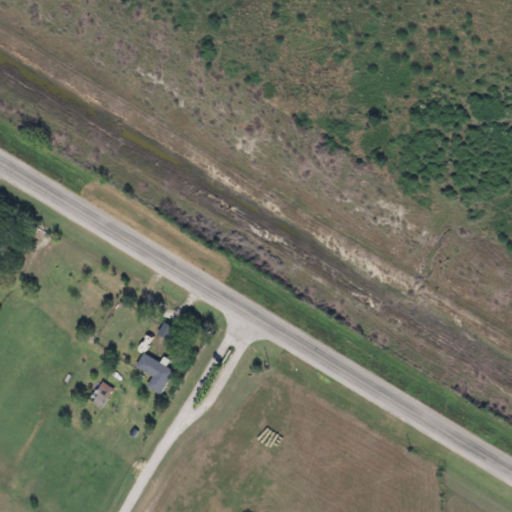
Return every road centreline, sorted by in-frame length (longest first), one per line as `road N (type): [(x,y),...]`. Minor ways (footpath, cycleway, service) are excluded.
road 1 (primary): [(0,158),(511,470)]
road 2 (residential): [(116,511),(253,313)]
